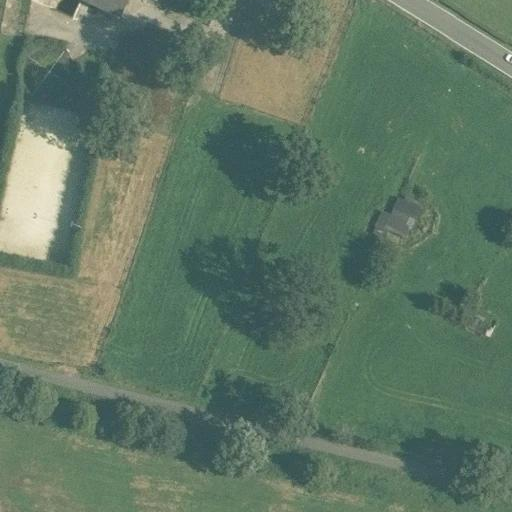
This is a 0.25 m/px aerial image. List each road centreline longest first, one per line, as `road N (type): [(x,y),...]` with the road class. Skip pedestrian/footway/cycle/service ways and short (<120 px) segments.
road 1 (track): [(0,365),(511,491)]
road 2 (unclassified): [(511,81),(385,0)]
